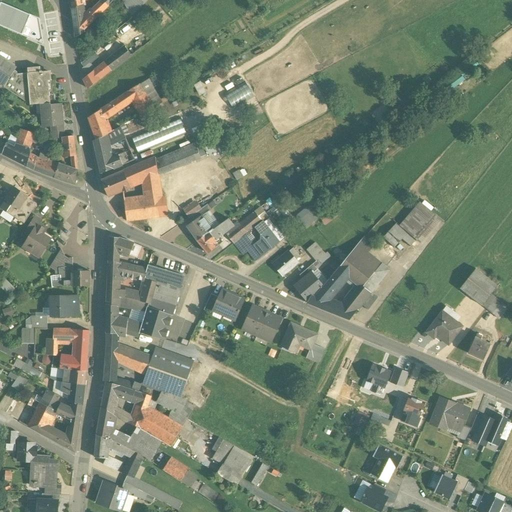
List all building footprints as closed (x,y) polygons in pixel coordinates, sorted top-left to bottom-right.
[(70,0),(72,8),(83,7),(81,0),(70,0)] [(102,0),(103,1),(90,13),(84,14),(83,7),(72,8),(76,38),(85,33),(84,29),(108,7),(107,6),(113,1),(113,0),(102,0)] [(122,0),(131,17),(148,0),(122,0)] [(0,25),(22,35),(31,15),(1,3),(0,4),(0,25)] [(39,19),(31,15),(22,35),(44,45),(39,19)] [(125,48),(116,53),(105,63),(112,71),(131,55),(125,47),(125,48)] [(97,50),(91,56),(90,56),(81,63),(82,70),(92,63),(101,54),(97,50)] [(15,71),(0,61),(0,84),(4,88),(13,74),(15,71)] [(92,63),(82,70),(83,81),(88,90),(112,71),(105,63),(94,71),(92,63)] [(39,68),(27,69),(28,74),(27,74),(30,105),(41,104),(50,103),(50,102),(52,102),(51,97),(50,97),(47,72),(42,72),(42,71),(40,72),(39,68)] [(27,74),(16,75),(13,74),(4,88),(30,105),(27,74)] [(140,85),(153,108),(162,103),(153,88),(160,84),(155,76),(140,85)] [(201,82),(186,89),(192,101),(207,94),(201,82)] [(140,85),(127,92),(127,93),(132,101),(138,111),(141,115),(153,108),(140,85)] [(127,93),(88,118),(96,140),(109,133),(104,120),(132,101),(127,93)] [(50,103),(41,104),(43,127),(51,126),(63,125),(61,104),(50,105),(50,103)] [(151,149),(180,138),(173,120),(162,124),(159,116),(149,119),(147,115),(125,123),(132,139),(146,134),(151,149)] [(109,133),(96,140),(93,141),(96,154),(108,149),(106,143),(124,135),(120,127),(109,133)] [(35,134),(21,130),(16,144),(29,148),(30,148),(32,142),(35,134)] [(64,131),(52,132),(52,139),(54,139),(62,139),(62,138),(64,138),(64,131)] [(45,138),(35,134),(32,142),(52,150),(53,143),(45,138)] [(64,138),(62,138),(62,139),(68,167),(77,170),(73,137),(64,138)] [(202,140),(194,144),(200,158),(207,155),(204,146),(212,143),(210,138),(202,140)] [(29,148),(16,144),(14,148),(7,144),(6,145),(2,154),(27,166),(30,156),(30,154),(30,151),(29,148)] [(194,144),(190,146),(195,160),(199,158),(200,158),(194,144)] [(190,146),(156,160),(158,175),(195,160),(190,146)] [(108,149),(96,154),(100,174),(134,160),(133,156),(130,151),(110,159),(109,159),(108,149)] [(50,154),(40,152),(38,158),(49,162),(50,154)] [(38,158),(37,158),(30,154),(30,156),(27,166),(34,170),(54,178),(59,165),(49,162),(38,158)] [(155,158),(123,171),(129,186),(143,181),(145,200),(161,197),(158,175),(156,160),(155,158)] [(68,167),(59,164),(59,165),(54,178),(74,185),(78,174),(77,170),(68,167)] [(242,176),(238,170),(233,174),(237,180),(242,176)] [(123,171),(101,180),(107,197),(130,188),(129,186),(123,171)] [(27,196),(14,187),(5,201),(0,209),(6,212),(7,210),(25,222),(36,205),(26,198),(27,196)] [(274,213),(287,203),(280,193),(266,204),(274,213)] [(161,197),(145,200),(124,202),(127,220),(167,215),(166,197),(161,197)] [(439,220),(420,203),(400,226),(416,240),(420,244),(439,220)] [(197,204),(191,209),(194,214),(201,209),(197,204)] [(189,206),(183,210),(188,218),(192,216),(194,214),(191,209),(189,206)] [(194,214),(192,216),(196,220),(202,216),(203,216),(210,212),(205,206),(201,209),(194,214)] [(326,225),(337,218),(332,210),(321,218),(326,225)] [(311,211),(299,221),(305,229),(318,219),(311,211)] [(239,225),(237,222),(233,225),(234,226),(225,233),(234,244),(245,235),(253,228),(262,221),(255,212),(239,225)] [(196,220),(187,226),(197,241),(209,233),(212,231),(203,216),(202,216),(196,220)] [(35,217),(26,232),(30,235),(38,223),(39,224),(41,220),(35,217)] [(228,219),(215,228),(212,231),(209,233),(215,240),(225,233),(234,226),(233,225),(228,219)] [(252,245),(245,235),(234,244),(242,255),(247,252),(254,262),(279,243),(263,221),(262,221),(253,228),(259,235),(259,239),(252,245)] [(50,239),(42,234),(46,228),(39,224),(38,223),(30,235),(23,246),(39,256),(50,239)] [(416,240),(396,223),(384,237),(395,246),(402,239),(410,247),(416,240)] [(209,233),(197,241),(208,254),(215,248),(212,244),(216,241),(215,240),(209,233)] [(134,244),(119,239),(109,237),(108,262),(116,263),(118,255),(129,257),(134,244)] [(374,245),(364,238),(361,240),(357,245),(367,253),(374,245)] [(324,254),(315,243),(306,251),(315,262),(324,254)] [(367,253),(357,245),(350,253),(374,274),(362,288),(371,293),(389,270),(375,259),(367,253)] [(65,257),(61,250),(52,265),(58,269),(72,266),(72,258),(68,259),(65,257)] [(288,252),(272,265),(282,277),(298,264),(288,252)] [(350,253),(339,268),(348,276),(362,288),(374,274),(350,253)] [(147,270),(117,263),(116,263),(108,262),(107,289),(107,305),(117,307),(120,307),(120,306),(122,297),(125,297),(139,301),(139,302),(150,304),(150,303),(153,304),(156,292),(143,287),(141,293),(125,290),(125,291),(117,290),(118,280),(122,281),(123,277),(140,280),(139,283),(144,285),(145,278),(147,270)] [(147,270),(145,278),(167,286),(167,284),(179,289),(184,276),(148,265),(147,270)] [(312,265),(299,275),(303,280),(311,274),(312,274),(317,270),(312,265)] [(72,266),(58,269),(59,275),(62,275),(62,273),(72,273),(72,271),(72,266)] [(322,287),(314,297),(311,295),(308,301),(307,303),(324,310),(326,304),(325,302),(348,276),(339,268),(322,287)] [(497,286),(475,269),(460,289),(482,306),(491,295),(497,286)] [(72,271),(72,273),(72,281),(72,282),(72,286),(89,286),(89,271),(72,271)] [(72,273),(62,273),(62,275),(62,281),(54,282),(54,287),(54,288),(59,287),(64,286),(64,282),(72,282),(72,281),(72,273)] [(311,274),(303,280),(295,287),(308,301),(311,295),(314,297),(322,287),(312,274),(311,274)] [(55,276),(51,276),(52,288),(54,287),(54,282),(62,281),(62,275),(55,276)] [(167,286),(145,278),(144,285),(143,287),(156,292),(157,290),(164,293),(167,286)] [(9,296),(16,289),(7,280),(0,287),(9,296)] [(167,286),(164,293),(157,290),(156,292),(153,304),(150,303),(150,304),(149,307),(161,312),(171,316),(179,289),(167,284),(167,286)] [(351,292),(340,306),(336,304),(326,304),(324,310),(331,313),(350,320),(361,305),(368,297),(371,293),(362,288),(356,296),(351,292)] [(243,300),(222,290),(219,297),(213,310),(214,310),(234,320),(238,312),(240,309),(239,309),(243,300)] [(378,298),(371,293),(368,297),(374,302),(378,298)] [(211,294),(204,310),(212,314),(214,310),(213,310),(219,297),(211,294)] [(491,295),(482,306),(487,310),(496,298),(491,295)] [(78,297),(50,297),(51,317),(76,317),(76,307),(78,307),(78,297)] [(139,301),(125,297),(122,297),(120,306),(120,307),(119,307),(146,311),(147,311),(148,307),(149,307),(150,304),(139,302),(139,301)] [(374,302),(368,297),(361,305),(368,311),(374,302)] [(496,298),(487,310),(497,318),(506,307),(496,298)] [(127,321),(117,318),(117,307),(107,305),(106,338),(118,340),(118,335),(126,337),(126,335),(127,331),(127,321)] [(149,307),(148,307),(147,311),(146,311),(140,333),(164,340),(171,316),(161,312),(149,307)] [(280,319),(253,307),(243,329),(270,341),(280,319)] [(462,327),(442,311),(426,333),(434,339),(436,336),(448,345),(462,327)] [(47,329),(46,316),(31,317),(33,328),(47,329)] [(316,336),(291,324),(282,346),(293,351),(297,344),(310,349),(312,344),(316,336)] [(35,330),(22,329),(22,344),(34,345),(35,330)] [(55,329),(55,342),(79,344),(88,344),(89,331),(70,329),(55,329)] [(482,336),(477,334),(475,338),(474,338),(468,353),(483,360),(490,345),(489,344),(490,342),(483,339),(482,341),(480,340),(482,336)] [(118,340),(106,338),(106,346),(104,380),(115,381),(116,360),(117,346),(118,340)] [(47,355),(57,356),(58,342),(48,341),(47,355)] [(325,350),(312,344),(310,349),(306,359),(318,364),(325,350)] [(152,357),(117,346),(116,360),(146,374),(152,357)] [(194,362),(155,348),(152,357),(146,374),(145,377),(183,390),(194,362)] [(88,351),(78,351),(78,357),(76,358),(63,357),(62,359),(61,369),(64,369),(86,372),(88,351)] [(42,374),(26,364),(22,371),(38,380),(42,374)] [(392,372),(372,365),(366,381),(374,385),(371,392),(380,396),(383,388),(385,388),(392,372)] [(395,368),(390,382),(403,388),(409,374),(395,368)] [(86,372),(64,369),(63,383),(70,383),(70,384),(85,385),(86,372)] [(28,380),(19,376),(11,387),(17,390),(19,387),(22,389),(28,380)] [(183,390),(145,377),(142,384),(143,384),(142,386),(162,393),(180,399),(183,390)] [(133,386),(121,381),(115,381),(104,380),(104,382),(109,382),(113,384),(132,390),(135,391),(137,392),(140,384),(135,383),(133,386)] [(132,390),(106,382),(103,399),(114,405),(116,396),(131,401),(135,391),(132,390)] [(85,385),(70,384),(70,383),(63,383),(62,392),(69,395),(69,401),(74,403),(82,406),(85,385)] [(59,396),(48,391),(45,396),(56,402),(59,396)] [(114,405),(103,399),(101,408),(112,414),(127,423),(129,424),(140,428),(140,429),(162,442),(170,447),(182,427),(168,419),(153,411),(157,404),(150,400),(151,398),(142,394),(137,392),(135,391),(131,401),(137,403),(133,418),(114,409),(114,405)] [(180,399),(162,393),(158,404),(172,412),(179,415),(186,403),(180,399)] [(56,402),(45,396),(41,403),(52,409),(56,402)] [(31,398),(19,422),(28,426),(39,403),(31,398)] [(425,404),(409,398),(406,404),(403,403),(401,408),(404,409),(403,412),(405,413),(401,421),(417,427),(421,417),(420,416),(425,404)] [(468,409),(440,398),(430,424),(440,427),(442,421),(460,428),(461,429),(462,425),(468,409)] [(81,413),(72,409),(61,404),(56,402),(52,409),(56,411),(57,412),(57,413),(67,418),(79,424),(81,413)] [(41,403),(39,403),(28,426),(43,435),(48,427),(49,425),(56,411),(41,403)] [(72,409),(81,413),(82,406),(74,403),(72,409)] [(186,403),(179,415),(187,420),(194,407),(186,403)] [(112,414),(101,408),(97,436),(108,438),(113,441),(117,433),(109,430),(112,414)] [(359,411),(354,422),(365,427),(370,416),(359,411)] [(179,415),(172,412),(168,419),(182,427),(187,420),(179,415)] [(497,415),(494,421),(495,421),(486,440),(487,440),(497,445),(500,438),(507,423),(508,420),(497,415)] [(471,429),(470,432),(476,434),(483,419),(476,416),(471,429)] [(483,419),(476,434),(473,441),(484,446),(487,440),(486,440),(495,421),(494,421),(484,416),(483,419)] [(371,417),(367,430),(378,434),(382,421),(371,417)] [(79,424),(67,418),(65,424),(70,426),(69,428),(78,431),(79,424)] [(507,423),(500,438),(506,441),(511,428),(511,424),(507,423)] [(129,438),(117,433),(113,441),(120,445),(143,457),(146,458),(150,461),(155,453),(162,442),(140,429),(140,428),(129,424),(128,426),(131,427),(131,429),(134,430),(129,438)] [(471,429),(462,425),(461,429),(460,428),(456,437),(466,441),(470,432),(471,429)] [(50,428),(48,427),(43,435),(75,452),(78,431),(69,428),(67,435),(66,435),(65,436),(50,428)] [(17,433),(4,432),(4,443),(17,443),(17,433)] [(108,438),(97,436),(94,457),(104,458),(104,457),(108,457),(109,447),(117,452),(120,445),(113,441),(108,438)] [(253,457),(219,438),(212,450),(216,452),(212,459),(223,465),(218,475),(236,485),(253,457)] [(33,444),(19,443),(19,451),(17,454),(17,458),(18,461),(32,462),(32,455),(36,455),(37,447),(34,447),(34,446),(33,444)] [(143,457),(120,445),(117,452),(128,458),(121,473),(127,476),(133,478),(143,457)] [(370,475),(388,483),(395,468),(397,469),(403,457),(378,445),(372,457),(378,460),(370,475)] [(36,455),(32,455),(32,462),(30,483),(37,484),(37,483),(39,483),(39,486),(46,487),(55,487),(55,486),(56,486),(57,461),(49,461),(49,456),(36,455)] [(189,469),(171,457),(163,470),(181,481),(188,471),(189,469)] [(188,471),(181,481),(189,487),(194,480),(196,477),(188,471)] [(434,493),(450,501),(453,493),(458,482),(455,481),(442,475),(434,493)] [(150,487),(133,478),(127,476),(124,482),(146,494),(150,487)] [(467,480),(457,476),(455,481),(458,482),(453,493),(460,496),(467,480)] [(196,481),(194,480),(189,487),(198,492),(202,486),(196,481)] [(121,490),(116,488),(117,487),(103,482),(96,502),(120,511),(127,493),(127,492),(121,490)] [(465,491),(473,493),(476,484),(468,482),(465,491)] [(146,495),(123,483),(121,490),(127,492),(127,493),(134,495),(133,497),(144,500),(146,495)] [(361,485),(354,498),(381,511),(387,498),(382,496),(372,491),(361,485)] [(372,491),(382,496),(385,490),(375,485),(372,491)] [(55,487),(46,487),(45,494),(60,495),(60,486),(56,486),(55,486),(55,487)] [(217,497),(202,486),(198,492),(213,502),(217,497)] [(182,503),(150,487),(146,494),(178,510),(182,503)] [(500,511),(504,504),(485,495),(477,510),(480,511),(500,511)] [(41,500),(31,500),(30,510),(32,511),(56,511),(57,501),(41,500)]
